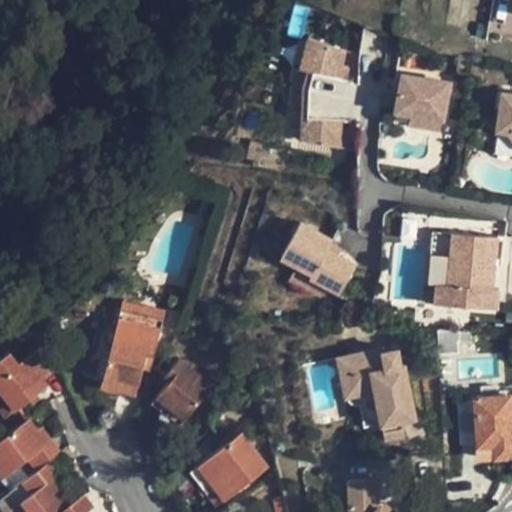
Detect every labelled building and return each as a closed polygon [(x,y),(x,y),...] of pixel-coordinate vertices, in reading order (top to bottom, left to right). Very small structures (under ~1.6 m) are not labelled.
[(308,35),(312,2),(296,0),(292,33),(308,35)] [(346,48),(308,36),(300,66),(309,68),(305,87),(303,105),(299,138),(339,146),(340,128),(330,127),(331,116),(340,117),(355,118),(360,67),(351,65),(348,76),(340,74),(342,63),(346,48)] [(468,54),(459,52),(455,71),(465,73),(468,54)] [(351,65),(342,63),(340,74),(348,76),(351,65)] [(300,66),(296,65),(292,84),(305,87),(309,68),(300,66)] [(409,109),(439,115),(447,81),(402,70),(394,105),(409,109)] [(305,87),(292,84),(290,105),(303,105),(305,87)] [(511,100),(511,89),(498,87),(495,105),(500,105),(511,107),(511,100)] [(511,100),(511,107),(500,105),(497,129),(509,130),(511,134),(511,100)] [(437,127),(439,115),(409,109),(406,121),(437,127)] [(340,117),(331,116),(330,127),(340,128),(340,117)] [(511,134),(509,130),(497,129),(494,151),(511,153),(511,134)] [(327,246),(330,239),(330,235),(299,219),(282,253),(297,261),(312,270),(310,273),(327,283),(341,290),(356,262),(338,252),(327,246)] [(430,298),(443,300),(446,267),(442,265),(444,228),(434,228),(430,298)] [(499,232),(444,228),(442,265),(446,267),(443,300),(500,303),(501,285),(496,283),(499,232)] [(341,245),(330,239),(327,246),(338,252),(341,245)] [(321,292),(327,283),(310,273),(312,270),(297,261),(289,275),(321,292)] [(468,330),(461,329),(460,337),(468,338),(468,330)] [(114,332),(102,379),(135,387),(141,364),(148,365),(154,343),(149,340),(114,332)] [(36,344),(27,352),(42,372),(53,365),(36,344)] [(383,344),(347,350),(355,391),(375,388),(380,420),(400,417),(414,415),(404,361),(400,362),(397,345),(384,348),(383,344)] [(42,372),(27,352),(19,358),(10,347),(0,354),(0,410),(3,415),(48,379),(42,372)] [(347,350),(337,352),(344,393),(355,391),(347,350)] [(169,379),(156,395),(182,417),(212,381),(180,355),(164,374),(169,379)] [(134,393),(135,387),(102,379),(101,386),(134,393)] [(508,393),(473,396),(477,442),(479,455),(506,453),(511,447),(508,393)] [(177,423),(182,417),(156,395),(151,401),(177,423)] [(460,444),(477,442),(473,396),(458,397),(460,444)] [(0,474),(1,476),(26,457),(47,439),(37,427),(27,415),(0,436),(0,474)] [(400,417),(380,420),(383,436),(403,432),(400,417)] [(34,469),(48,457),(60,448),(52,439),(42,424),(37,427),(47,439),(26,457),(34,469)] [(191,467),(211,495),(216,501),(266,462),(242,429),(191,467)] [(34,469),(13,486),(23,498),(50,476),(62,490),(68,485),(67,482),(48,457),(34,469)] [(373,475),(347,476),(348,511),(384,511),(375,501),(373,475)] [(70,500),(62,490),(50,476),(23,498),(5,511),(83,511),(92,502),(84,490),(70,500)] [(13,486),(0,495),(0,504),(5,511),(23,498),(13,486)]
